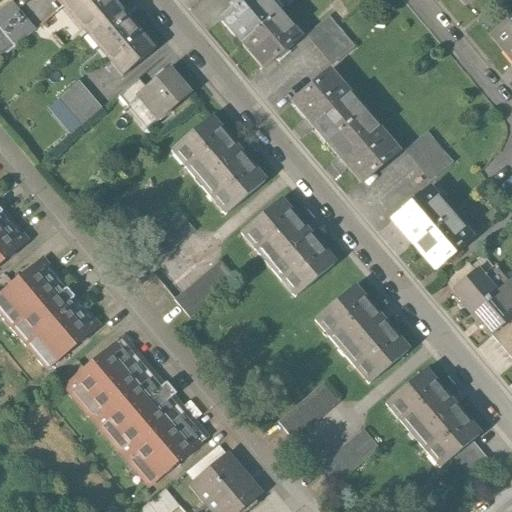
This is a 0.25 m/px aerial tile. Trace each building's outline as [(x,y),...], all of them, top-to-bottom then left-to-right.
[(116,11),(106,0),(54,0),(62,9),(68,4),(91,31),(116,11)] [(264,0),(247,0),(244,3),(243,1),(231,10),(233,12),(221,22),(241,46),(278,15),(264,0)] [(474,0),(456,0),(464,9),(474,0)] [(11,3),(0,11),(0,33),(9,45),(13,49),(34,32),(11,3)] [(152,53),(116,11),(91,31),(114,58),(108,63),(121,79),(152,53)] [(278,15),(241,46),(262,71),(274,61),(276,62),(287,53),(286,51),(299,40),(278,15)] [(511,21),(490,40),(511,65),(511,21)] [(327,23),(308,39),(316,48),(335,32),(327,23)] [(335,32),(316,48),(331,66),(350,50),(335,32)] [(0,52),(9,45),(0,33),(0,52)] [(145,91),(135,99),(136,100),(156,123),(181,102),(180,102),(188,96),(167,72),(145,91)] [(361,115),(328,76),(292,107),(325,146),(361,115)] [(137,82),(117,99),(126,109),(136,100),(135,99),(145,91),(137,82)] [(100,113),(76,85),(56,102),(80,130),(100,113)] [(396,156),(361,115),(325,146),(359,187),(396,156)] [(261,184),(208,121),(170,153),(223,217),(261,184)] [(441,156),(426,138),(406,155),(421,173),(441,156)] [(441,156),(421,173),(430,183),(450,167),(441,156)] [(428,194),(415,205),(414,203),(402,213),(403,215),(391,225),(411,249),(448,218),(428,194)] [(332,268),(278,204),(239,236),(293,300),(332,268)] [(0,266),(2,264),(26,244),(11,226),(9,228),(1,218),(3,216),(0,212),(0,266)] [(177,215),(132,253),(148,272),(193,234),(177,215)] [(448,218),(411,249),(432,274),(445,263),(446,265),(458,255),(457,253),(469,243),(448,218)] [(58,282),(42,263),(19,282),(13,288),(0,298),(0,316),(4,321),(6,320),(13,328),(11,330),(28,349),(29,348),(36,356),(35,358),(44,368),(47,365),(51,370),(75,350),(98,330),(83,312),(81,313),(73,304),(75,302),(71,297),(67,292),(65,293),(56,283),(58,282)] [(218,264),(174,302),(189,321),(234,283),(218,264)] [(466,265),(443,284),(451,293),(473,274),(466,265)] [(451,293),(449,294),(469,317),(505,287),(493,272),(481,281),(474,273),(473,274),(451,293)] [(4,278),(0,281),(0,298),(13,288),(4,278)] [(511,294),(505,287),(469,317),(488,340),(489,339),(511,319),(511,318),(506,311),(511,305),(511,294)] [(405,355),(351,291),(313,323),(367,387),(405,355)] [(511,319),(489,339),(497,348),(511,335),(511,319)] [(511,335),(497,348),(505,358),(511,352),(511,335)] [(136,370),(117,348),(85,374),(67,389),(151,489),(175,469),(178,466),(179,467),(201,448),(167,407),(176,399),(171,393),(166,387),(157,395),(136,370)] [(77,365),(59,380),(67,389),(85,374),(77,365)] [(476,439),(422,375),(383,407),(438,471),(451,459),(470,444),(476,439)] [(320,385),(274,424),(290,442),(336,404),(320,385)] [(361,434),(315,473),(331,491),(377,452),(361,434)] [(493,471),(470,444),(451,459),(475,487),(493,471)] [(227,459),(193,486),(208,504),(204,508),(207,511),(242,511),(259,498),(227,459)] [(174,511),(177,510),(164,494),(140,511),(174,511)]
